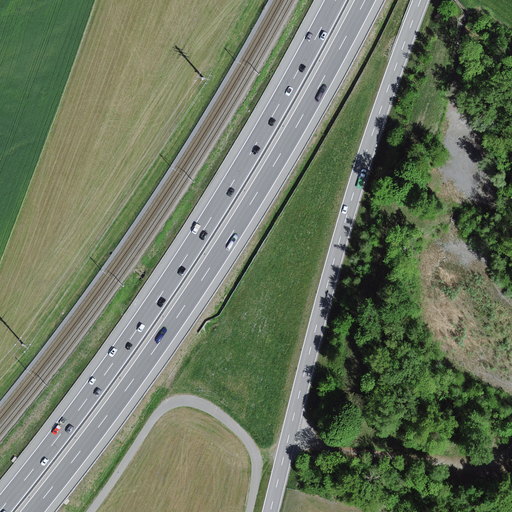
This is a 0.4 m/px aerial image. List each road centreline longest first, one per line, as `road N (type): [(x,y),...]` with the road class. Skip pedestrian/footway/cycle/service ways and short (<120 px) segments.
road 1 (motorway): [(31,511),(114,411),(241,221),(364,0)]
road 2 (motorway): [(334,0),(225,196),(95,390),(0,510)]
road 3 (primary): [(270,511),(349,206),(421,0)]
road 4 (track): [(248,511),(256,465),(247,440),(223,417),(185,400),(159,410),(87,511)]
road 5 (track): [(288,439),(469,463),(511,457)]
